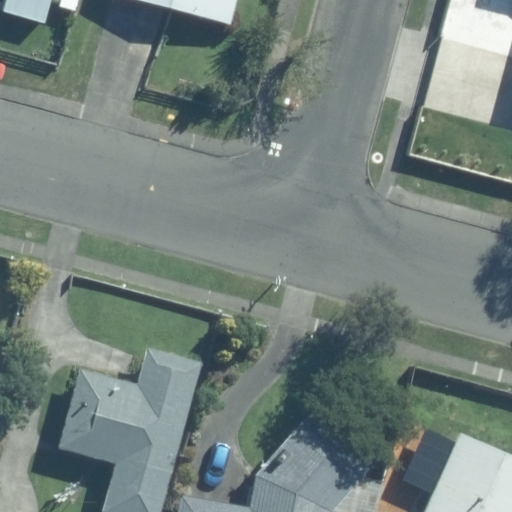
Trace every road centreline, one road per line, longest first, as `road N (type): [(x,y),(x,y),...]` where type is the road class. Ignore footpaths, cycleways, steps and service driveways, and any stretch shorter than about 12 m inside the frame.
road 1 (residential): [(0,153),(304,235)]
road 2 (residential): [(304,235),(364,0)]
road 3 (residential): [(304,235),(511,290)]
